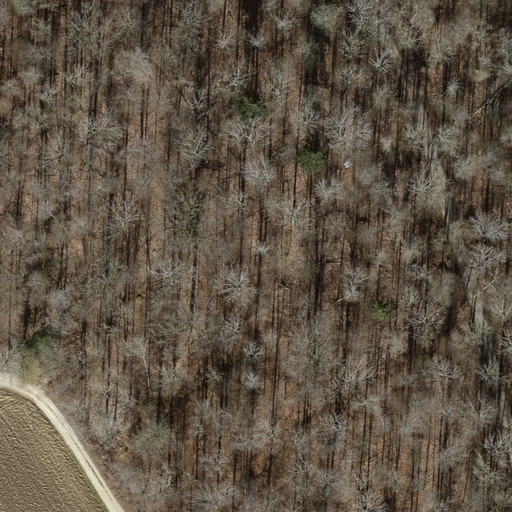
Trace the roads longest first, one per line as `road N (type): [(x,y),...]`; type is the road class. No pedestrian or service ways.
road 1 (track): [(359,0),(407,75),(511,430)]
road 2 (track): [(118,511),(35,392),(0,380)]
